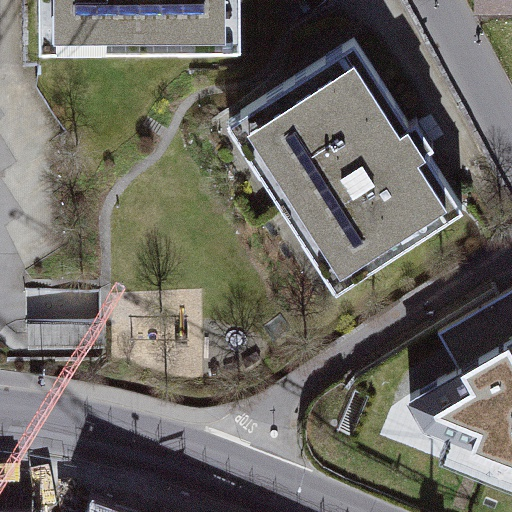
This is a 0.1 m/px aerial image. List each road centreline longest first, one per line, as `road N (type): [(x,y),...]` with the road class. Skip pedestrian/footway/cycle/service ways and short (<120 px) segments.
road 1 (tertiary): [(0,427),(190,469),(299,511)]
road 2 (residential): [(435,0),(511,139)]
